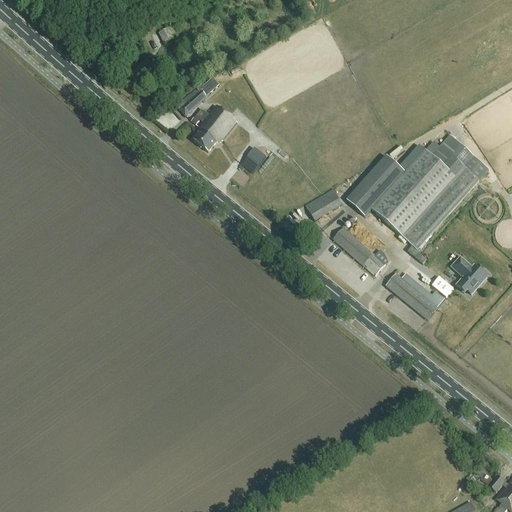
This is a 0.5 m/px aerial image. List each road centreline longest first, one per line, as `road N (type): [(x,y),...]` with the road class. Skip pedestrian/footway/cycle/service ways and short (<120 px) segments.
road 1 (primary): [(511,437),(0,9)]
road 2 (unclassified): [(511,459),(0,32)]
